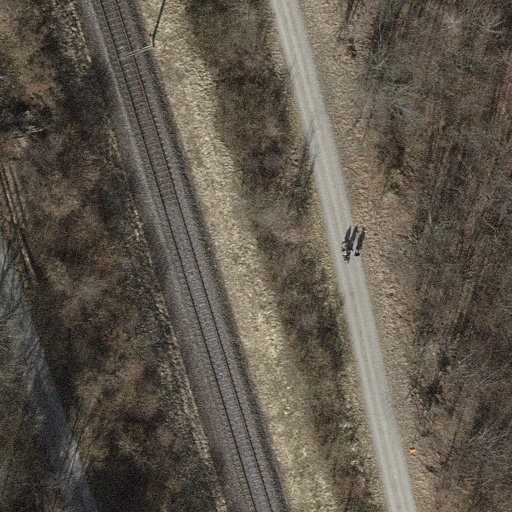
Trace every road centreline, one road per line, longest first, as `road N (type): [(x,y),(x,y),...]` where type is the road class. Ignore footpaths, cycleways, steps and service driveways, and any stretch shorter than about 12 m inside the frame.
road 1 (track): [(288,0),(410,511)]
road 2 (track): [(0,284),(75,511)]
